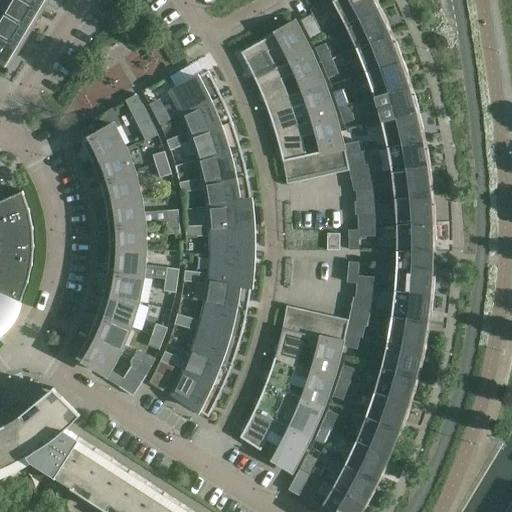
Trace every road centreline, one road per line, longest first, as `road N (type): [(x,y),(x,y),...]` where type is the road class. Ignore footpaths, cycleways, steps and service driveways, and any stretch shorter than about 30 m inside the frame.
road 1 (residential): [(205,462),(243,386),(266,315),(273,253),(266,166),(212,35)]
road 2 (residential): [(24,346),(47,300),(57,218),(39,167),(0,126)]
road 3 (residential): [(205,462),(24,346)]
road 4 (residential): [(0,125),(80,0)]
